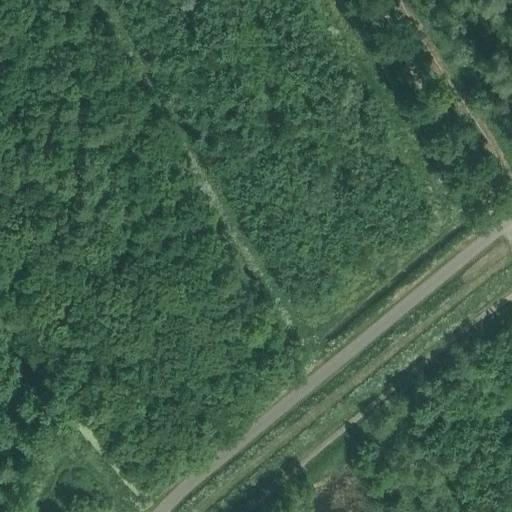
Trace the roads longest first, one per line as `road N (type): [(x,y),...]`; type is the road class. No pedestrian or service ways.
road 1 (unknown): [(250,511),(511,297)]
road 2 (track): [(505,223),(370,0)]
road 3 (unknown): [(511,191),(398,0)]
